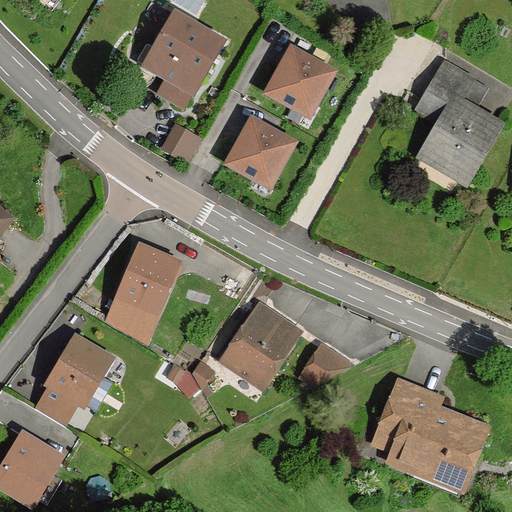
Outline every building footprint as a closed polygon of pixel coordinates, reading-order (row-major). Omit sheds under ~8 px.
[(60,0),(42,0),(54,9),(60,0)] [(187,27),(162,68),(157,75),(175,87),(182,91),(172,106),(194,118),(233,54),(187,27)] [(280,106),(317,127),(340,85),(301,63),(291,79),(294,81),(280,106)] [(426,103),(450,118),(428,157),(473,185),(505,130),(464,106),(470,95),(441,77),(426,103)] [(240,177),(277,198),(300,156),(261,134),(252,150),(255,152),(240,177)] [(179,164),(194,172),(207,148),(193,140),(179,164)] [(0,237),(14,218),(0,208),(0,237)] [(180,266),(143,250),(122,295),(155,311),(168,282),(171,284),(180,266)] [(155,311),(122,295),(109,326),(140,344),(155,311)] [(299,342),(259,316),(224,371),(260,394),(283,359),(286,361),(299,342)] [(76,340),(50,383),(81,403),(96,412),(113,384),(102,376),(112,361),(76,340)] [(318,391),(350,374),(323,357),(306,384),(318,391)] [(196,394),(221,372),(209,359),(184,380),(196,394)] [(81,403),(50,383),(33,412),(63,431),(81,403)] [(318,391),(306,384),(303,388),(313,394),(318,391)] [(441,475),(459,481),(468,457),(474,459),(483,436),(449,423),(446,431),(426,424),(429,416),(433,406),(394,393),(375,450),(390,456),(410,463),(406,478),(436,488),(441,475)] [(449,423),(429,416),(426,424),(446,431),(449,423)] [(56,462),(19,441),(0,471),(0,490),(24,505),(43,476),(46,478),(56,462)] [(385,470),(406,478),(410,463),(390,456),(385,470)] [(454,495),(459,481),(441,475),(436,488),(454,495)]
